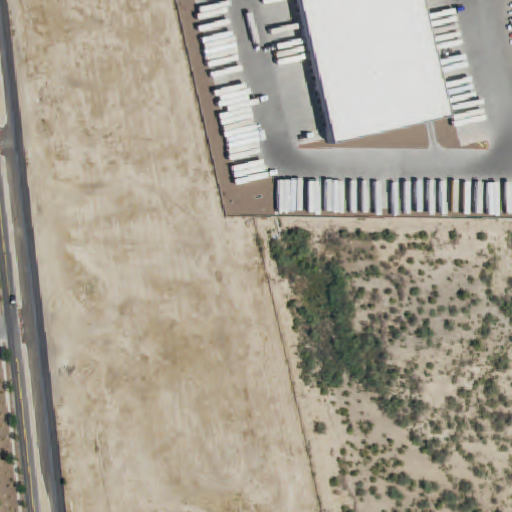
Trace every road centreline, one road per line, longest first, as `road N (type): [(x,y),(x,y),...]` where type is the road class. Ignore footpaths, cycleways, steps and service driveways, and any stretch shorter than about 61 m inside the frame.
road 1 (tertiary): [(59,511),(0,18)]
road 2 (tertiary): [(0,215),(34,511)]
